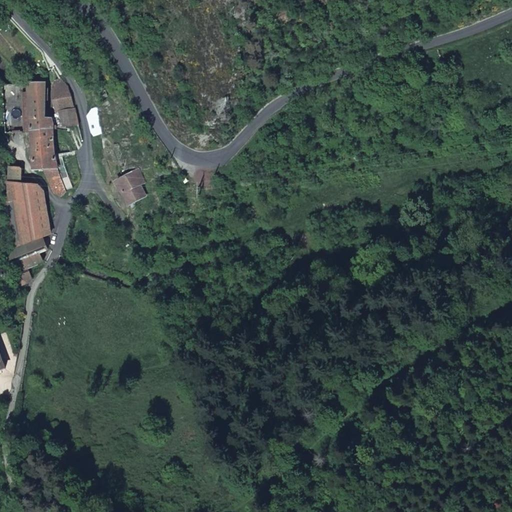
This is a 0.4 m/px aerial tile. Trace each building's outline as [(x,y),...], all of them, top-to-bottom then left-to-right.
[(48,112),(45,80),(25,82),(29,130),(58,130),(55,119),(52,119),(50,112),(48,112)] [(29,130),(25,82),(0,86),(0,115),(5,132),(29,130)] [(80,131),(67,88),(56,83),(53,83),(54,102),(63,120),(66,120),(71,133),(80,131)] [(87,116),(91,133),(94,137),(102,134),(97,108),(91,109),(87,116)] [(60,147),(60,140),(58,130),(29,130),(33,168),(42,168),(66,168),(60,147)] [(53,233),(45,191),(39,186),(23,182),(18,165),(9,167),(8,185),(10,185),(10,193),(6,194),(13,240),(9,241),(11,250),(5,252),(15,275),(13,276),(18,288),(31,283),(34,278),(30,269),(39,265),(42,260),(41,259),(43,258),(41,253),(50,246),(48,234),(53,233)] [(54,193),(60,197),(73,188),(69,176),(66,168),(42,168),(54,193)] [(148,196),(143,186),(147,183),(139,168),(116,181),(131,206),(148,196)]
